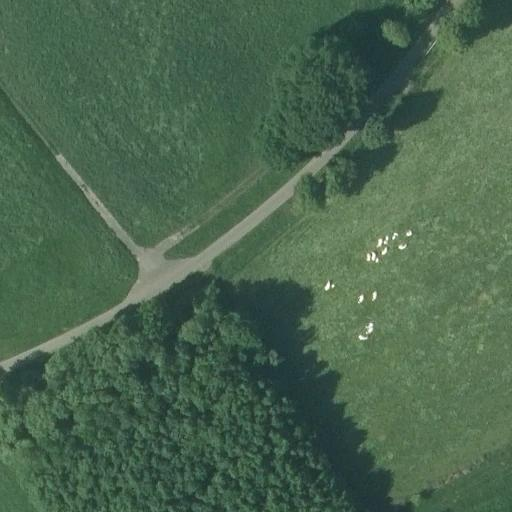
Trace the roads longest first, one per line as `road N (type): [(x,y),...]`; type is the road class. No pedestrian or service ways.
road 1 (track): [(450,0),(399,74),(334,146),(251,222),(162,286)]
road 2 (track): [(136,264),(269,160),(397,0)]
road 3 (track): [(0,88),(136,264),(162,286)]
road 4 (track): [(162,286),(0,373)]
